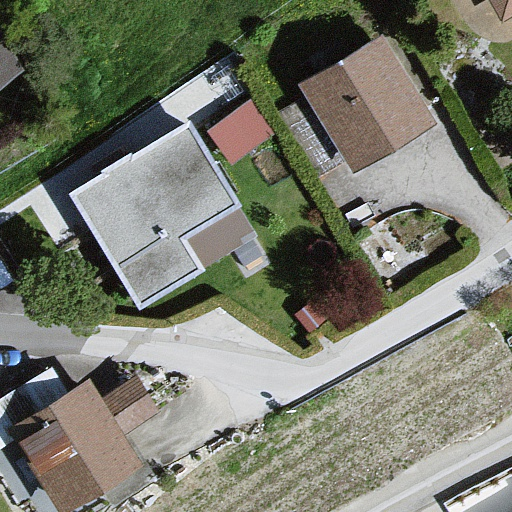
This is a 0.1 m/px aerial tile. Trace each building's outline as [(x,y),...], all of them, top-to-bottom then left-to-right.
[(511,0),(497,0),(505,13),(511,8),(511,0)] [(384,34),(299,84),(352,175),(437,126),(384,34)] [(0,85),(20,69),(0,35),(0,85)] [(253,102),(208,133),(228,163),(273,130),(253,102)] [(189,122),(72,192),(140,307),(258,238),(189,122)] [(137,377),(102,398),(112,415),(122,431),(157,409),(137,377)] [(90,378),(7,429),(58,511),(73,511),(145,468),(122,431),(112,415),(102,398),(90,378)]
